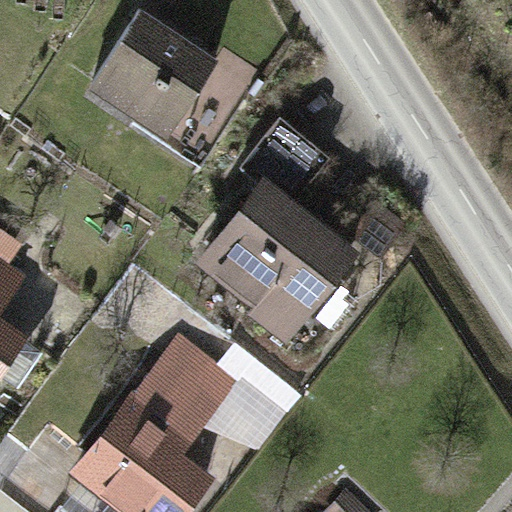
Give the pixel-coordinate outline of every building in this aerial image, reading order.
[(221,52),(144,4),(90,87),(172,135),(221,52)] [(363,249),(270,174),(200,259),(293,335),(363,249)] [(32,277),(0,254),(0,380),(32,336),(4,316),(32,277)] [(213,411),(155,368),(74,471),(125,511),(188,511),(220,471),(191,448),(213,411)] [(112,511),(98,498),(83,511),(112,511)]
